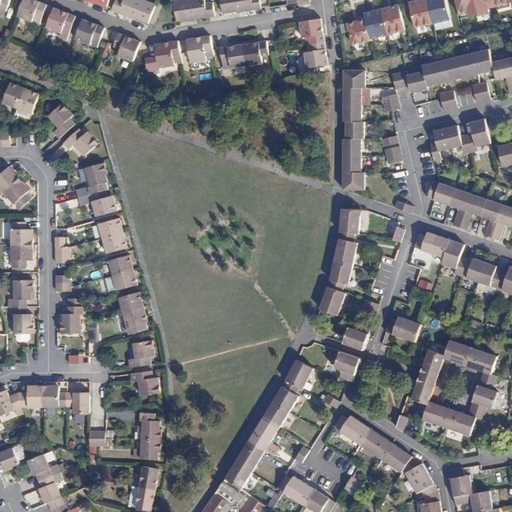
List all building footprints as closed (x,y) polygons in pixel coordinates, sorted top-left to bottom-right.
[(0,0),(0,8),(7,11),(10,0),(0,0)] [(40,25),(48,6),(38,2),(32,0),(24,0),(18,16),(40,25)] [(117,0),(113,10),(129,17),(136,20),(137,19),(149,24),(157,4),(145,0),(117,0)] [(216,16),(214,2),(205,4),(204,0),(181,0),(174,1),(178,21),(191,19),(191,20),(199,19),(216,16)] [(262,9),(260,0),(221,0),(224,14),(231,13),(237,12),(237,13),(262,9)] [(433,24),(427,0),(415,0),(409,1),(416,28),(433,24)] [(427,0),(433,24),(453,19),(447,0),(427,0)] [(511,0),(456,0),(461,19),(489,12),(489,10),(511,3),(511,0)] [(391,6),(382,8),(388,35),(406,31),(399,4),(391,6)] [(365,15),(371,39),(388,35),(382,8),(374,10),(364,12),(365,15)] [(67,40),(77,17),(65,13),(55,9),(47,27),(62,33),(60,37),(67,40)] [(371,41),(365,15),(357,17),(358,20),(355,20),(348,22),(354,45),(371,41)] [(312,44),(325,42),(323,29),(322,19),(301,22),(303,37),(307,36),(311,36),(312,44)] [(98,47),(106,29),(98,26),(83,20),(76,39),(98,47)] [(119,55),(135,61),(142,43),(129,38),(119,34),(115,46),(122,49),(119,55)] [(212,56),(215,55),(212,36),(201,37),(188,40),(192,63),(212,59),(212,56)] [(179,64),(183,63),(180,41),(171,42),(156,44),(158,57),(146,58),(149,73),(161,71),(160,68),(175,66),(175,63),(179,62),(179,64)] [(244,45),(248,64),(263,61),(262,56),(270,55),(268,41),(257,43),(244,45)] [(308,68),(329,65),(327,49),(325,42),(312,44),(313,51),(309,52),(306,52),(308,68)] [(224,68),(248,64),(244,45),(232,47),(221,48),(224,68)] [(511,94),(511,57),(493,61),(490,49),(455,57),(424,65),(425,71),(408,75),(408,70),(393,74),(396,87),(396,89),(411,86),(413,93),(430,89),(429,87),(495,71),(497,80),(507,78),(511,92),(511,95),(511,94)] [(345,139),(344,190),(346,190),(366,190),(366,172),(363,172),(363,139),(366,139),(366,121),(364,121),(363,88),(367,88),(367,70),(345,70),(345,122),(347,122),(347,139),(345,139)] [(492,100),(491,97),(488,82),(474,85),(475,91),(478,103),(492,100)] [(12,83),(3,104),(18,109),(26,88),(12,83)] [(26,88),(18,109),(24,111),(31,114),(32,115),(40,94),(26,88)] [(441,93),(442,99),(445,111),(459,108),(456,96),(454,90),(441,93)] [(397,94),(392,95),(382,97),(386,112),(389,112),(401,109),(397,94)] [(64,103),(49,117),(59,128),(54,133),(60,139),(77,124),(71,118),(75,115),(64,103)] [(431,144),(435,162),(442,160),(440,152),(463,146),(465,154),(478,151),(477,147),(492,143),(486,119),(472,122),(474,134),(462,137),(459,126),(435,131),(437,143),(431,144)] [(86,134),(81,129),(64,144),(69,150),(75,146),(85,157),(100,143),(89,131),(86,134)] [(2,133),(3,147),(11,147),(10,132),(2,133)] [(398,135),(395,136),(383,139),(385,146),(397,144),(400,143),(398,135)] [(511,142),(498,146),(503,167),(511,165),(511,142)] [(400,146),(398,147),(386,149),(389,164),(392,164),(404,161),(400,146)] [(105,163),(86,168),(91,186),(89,187),(91,194),(106,190),(109,190),(107,183),(109,182),(106,174),(108,174),(105,163)] [(0,166),(0,187),(5,193),(21,178),(11,166),(6,171),(1,166),(0,166)] [(21,178),(5,193),(20,210),(35,196),(30,190),(31,189),(21,178)] [(429,198),(435,200),(436,201),(459,208),(455,222),(455,225),(468,230),(469,227),(474,213),(491,219),(486,232),(487,233),(486,236),(500,241),(501,237),(506,225),(511,226),(511,207),(507,205),(440,183),(434,181),(429,198)] [(106,190),(91,194),(97,217),(118,211),(114,196),(108,197),(106,190)] [(415,206),(401,202),(398,200),(395,207),(413,213),(415,206)] [(343,209),(341,232),(356,234),(360,234),(362,210),(343,209)] [(121,218),(100,224),(104,239),(125,233),(121,218)] [(13,222),(13,245),(34,245),(34,230),(28,229),(28,222),(13,222)] [(394,240),(401,243),(406,229),(399,227),(394,240)] [(341,239),(335,262),(354,266),(360,243),(356,242),(356,234),(341,232),(341,239)] [(415,249),(445,258),(452,240),(429,232),(427,237),(420,234),(415,249)] [(125,233),(104,239),(108,254),(129,248),(125,233)] [(66,237),(57,237),(57,247),(66,247),(66,237)] [(445,258),(443,264),(457,269),(455,274),(479,282),(498,288),(511,293),(511,265),(511,266),(509,274),(497,270),(498,266),(491,264),(492,260),(487,259),(486,261),(475,258),(473,261),(461,257),(466,245),(452,240),(445,258)] [(34,245),(13,245),(13,268),(28,268),(29,261),(35,261),(34,245)] [(66,247),(57,247),(57,255),(71,255),(71,247),(66,247)] [(131,255),(109,260),(114,276),(135,270),(131,255)] [(335,262),(329,287),(344,292),(346,284),(350,284),(354,266),(335,262)] [(135,270),(114,276),(118,291),(139,285),(135,270)] [(73,283),(72,275),(57,276),(57,279),(57,283),(73,283)] [(14,301),(14,307),(29,307),(30,301),(34,301),(34,292),(36,292),(36,281),(16,280),(16,301),(14,301)] [(498,288),(479,282),(477,289),(495,295),(498,288)] [(73,283),(57,283),(57,287),(57,291),(73,291),(73,287),(73,283)] [(329,287),(321,309),(340,315),(348,293),(344,292),(329,287)] [(120,297),(124,312),(145,307),(141,292),(120,297)] [(69,307),(86,306),(85,298),(69,298),(69,307)] [(364,307),(378,311),(380,305),(367,300),(364,307)] [(85,315),(86,306),(69,307),(69,313),(64,314),(64,321),(63,321),(63,333),(82,333),(82,315),(85,315)] [(29,307),(14,307),(14,314),(16,314),(16,334),(36,334),(36,323),(35,323),(35,314),(29,314),(29,307)] [(145,307),(124,312),(130,335),(150,330),(148,323),(150,322),(145,307)] [(387,332),(417,342),(423,323),(400,316),(399,321),(392,318),(387,332)] [(351,327),(345,344),(365,350),(373,327),(368,325),(360,322),(357,329),(351,327)] [(427,355),(434,339),(424,335),(417,350),(427,355)] [(131,359),(132,367),(153,364),(153,356),(157,356),(155,340),(154,340),(135,343),(137,358),(131,359)] [(451,340),(447,355),(445,358),(468,366),(474,348),(451,340)] [(362,359),(331,348),(328,356),(339,359),(336,368),(343,370),(341,377),(349,380),(354,382),(362,359)] [(478,349),(474,348),(468,366),(485,371),(493,374),(499,357),(478,349)] [(427,360),(421,358),(419,365),(424,367),(440,373),(445,358),(447,355),(431,349),(427,360)] [(298,359),(287,381),(301,388),(305,390),(316,369),(315,368),(298,359)] [(440,373),(424,367),(422,374),(419,381),(435,387),(438,380),(440,373)] [(156,377),(154,371),(133,374),(133,382),(140,381),(142,396),(162,393),(160,377),(156,377)] [(493,374),(485,371),(482,379),(496,383),(499,376),(493,374)] [(496,383),(482,379),(474,401),(488,406),(495,408),(500,391),(494,389),(496,383)] [(430,402),(435,387),(419,381),(414,380),(411,387),(417,389),(413,399),(429,404),(430,402)] [(284,386),(274,402),(291,413),(301,397),(297,394),(301,388),(287,381),(284,386)] [(23,408),(45,408),(45,386),(30,386),(30,393),(19,393),(18,393),(23,408)] [(45,408),(68,407),(68,392),(62,392),(61,386),(45,386),(45,408)] [(0,413),(1,417),(23,408),(18,393),(11,396),(9,390),(0,393),(0,413)] [(76,414),(91,414),(91,392),(68,392),(68,407),(75,407),(76,414)] [(325,400),(338,408),(342,402),(342,401),(330,394),(325,400)] [(488,406),(474,401),(472,408),(486,413),(488,406)] [(274,402),(265,418),(281,428),(291,413),(274,402)] [(453,409),(430,402),(429,404),(424,420),(447,427),(453,409)] [(484,420),(486,413),(472,408),(470,415),(478,418),(484,420)] [(478,418),(470,415),(453,409),(447,427),(472,435),(478,418)] [(162,429),(162,421),(158,420),(158,413),(143,413),(142,420),(145,420),(144,439),(164,440),(164,429),(162,429)] [(397,428),(404,432),(410,417),(402,414),(397,428)] [(336,427),(362,444),(372,429),(352,416),(350,420),(344,415),(336,427)] [(251,440),(267,451),(276,456),(282,448),(272,442),(281,428),(265,418),(251,440)] [(377,454),(383,459),(394,443),(372,429),(362,444),(377,454)] [(99,446),(99,431),(91,431),(91,446),(99,446)] [(107,438),(107,431),(99,431),(99,446),(107,446),(107,438)] [(163,451),(164,440),(144,439),(143,458),(161,459),(161,452),(163,451)] [(237,462),(253,473),(267,451),(251,440),(237,462)] [(394,443),(383,459),(403,472),(404,471),(407,473),(424,464),(394,443)] [(22,445),(15,447),(20,460),(27,458),(22,445)] [(305,446),(297,459),(303,463),(311,450),(305,446)] [(7,470),(22,464),(20,460),(15,447),(0,453),(2,458),(0,458),(0,474),(0,475),(8,472),(7,470)] [(40,481),(55,475),(62,472),(58,465),(51,467),(46,453),(29,460),(35,475),(38,475),(40,481)] [(237,462),(227,478),(243,488),(253,473),(237,462)] [(424,464),(407,473),(419,493),(422,492),(425,497),(440,492),(424,464)] [(162,469),(160,468),(145,466),(142,486),(157,489),(162,469)] [(451,470),(456,497),(475,493),(471,475),(467,475),(465,468),(451,470)] [(46,503),(49,502),(64,496),(55,475),(40,481),(43,487),(40,488),(46,503)] [(285,492),(293,480),(286,475),(278,488),(285,492)] [(305,505),(315,489),(295,476),(293,480),(285,492),(305,505)] [(362,491),(366,484),(353,477),(349,483),(362,491)] [(243,488),(227,478),(203,511),(266,511),(268,510),(266,508),(267,506),(243,488)] [(358,497),(362,491),(349,483),(345,489),(358,497)] [(138,508),(154,511),(157,489),(142,486),(138,508)] [(325,511),(330,511),(337,502),(315,489),(305,505),(316,511),(323,511),(324,511),(325,511)] [(473,502),(474,511),(476,511),(495,509),(492,491),(475,493),(456,497),(457,505),(473,502)] [(442,511),(440,492),(425,497),(426,503),(423,503),(424,511),(442,511)] [(273,509),(279,497),(275,495),(269,507),(273,509)] [(49,502),(53,511),(67,504),(64,496),(49,502)]
